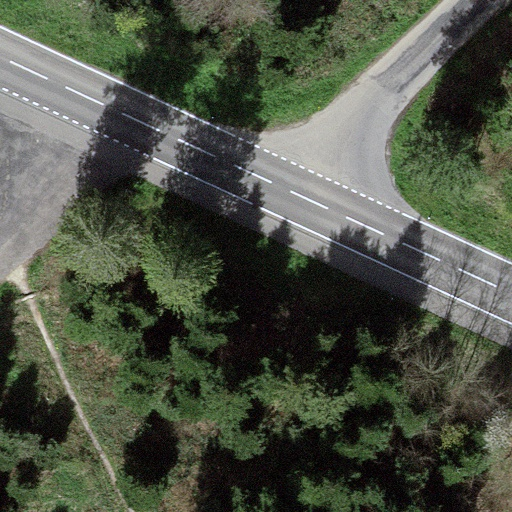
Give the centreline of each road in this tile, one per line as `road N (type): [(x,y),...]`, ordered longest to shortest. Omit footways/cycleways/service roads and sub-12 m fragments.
road 1 (secondary): [(291,191),(0,56)]
road 2 (unclassified): [(291,191),(480,0)]
road 3 (secondary): [(511,296),(291,191)]
road 4 (track): [(0,238),(105,105)]
